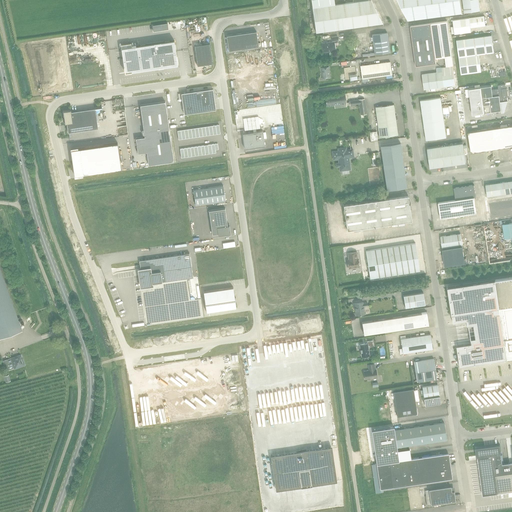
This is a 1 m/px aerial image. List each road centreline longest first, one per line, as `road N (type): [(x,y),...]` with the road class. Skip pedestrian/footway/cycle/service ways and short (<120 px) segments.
road 1 (unclassified): [(222,77),(59,101),(47,112),(66,197),(127,355),(253,335)]
road 2 (secondary): [(56,511),(89,414),(90,374),(25,183),(0,70)]
road 3 (unclassified): [(0,119),(78,382),(76,414),(44,511)]
road 4 (unclassified): [(357,511),(304,147)]
road 5 (unclassified): [(222,77),(253,335)]
road 6 (unclassified): [(419,182),(457,438)]
road 7 (unclassified): [(383,0),(398,33),(419,182)]
road 8 (track): [(127,355),(121,364),(143,511)]
road 9 (unclassified): [(282,2),(272,14),(219,27),(222,77)]
